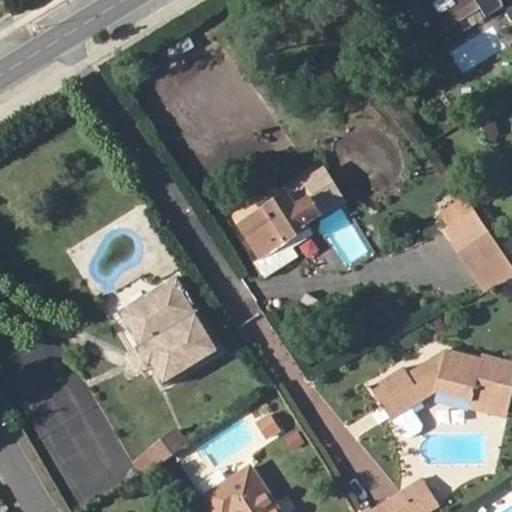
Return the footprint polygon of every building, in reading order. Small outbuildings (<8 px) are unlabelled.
[(511,0),(449,0),(437,7),(433,0),(411,0),(406,3),(432,43),(484,12),(501,2),(506,11),(511,20),(511,0)] [(490,20),(506,11),(501,2),(484,12),(490,20)] [(492,31),(458,46),(466,63),(500,49),(492,31)] [(287,182),(227,215),(261,276),(297,256),(291,245),(312,233),(307,223),(344,203),(322,162),(286,182),(287,182)] [(511,271),(465,194),(432,214),(481,295),(511,276),(511,271)] [(156,338),(143,346),(140,347),(152,367),(155,365),(169,385),(204,362),(224,350),(187,292),(190,289),(181,276),(134,305),(156,338)] [(122,312),(143,346),(156,338),(134,305),(122,312)] [(0,337),(13,330),(0,308),(0,337)] [(436,389),(473,400),(509,410),(511,398),(511,361),(484,353),(483,357),(447,346),(443,362),(428,358),(406,372),(402,365),(369,386),(379,401),(394,391),(404,408),(436,389)] [(389,418),(404,408),(394,391),(379,401),(389,418)] [(509,410),(473,400),(471,408),(507,417),(509,410)] [(279,429),(268,413),(255,421),(266,438),(279,429)] [(173,424),(130,460),(143,475),(186,439),(173,424)] [(207,499),(216,511),(279,511),(252,470),(207,499)] [(419,501),(426,511),(437,511),(441,510),(425,482),(404,494),(411,507),(419,501)] [(372,511),(426,511),(419,501),(411,507),(404,494),(378,508),(372,511)]
